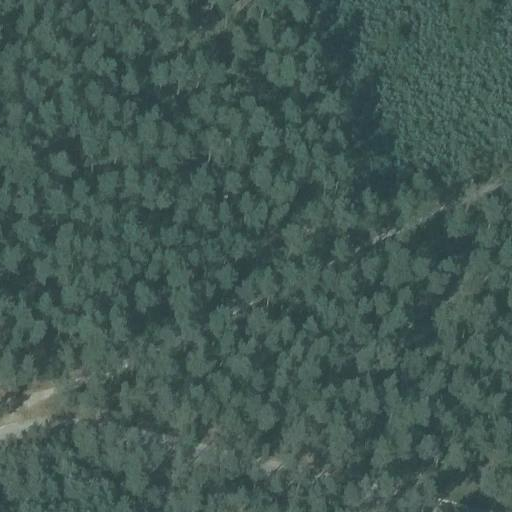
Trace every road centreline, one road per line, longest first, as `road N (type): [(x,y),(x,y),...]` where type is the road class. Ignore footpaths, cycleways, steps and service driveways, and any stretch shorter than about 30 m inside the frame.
road 1 (track): [(511,191),(68,391),(6,435)]
road 2 (unclassified): [(430,511),(207,447),(49,427),(0,438)]
